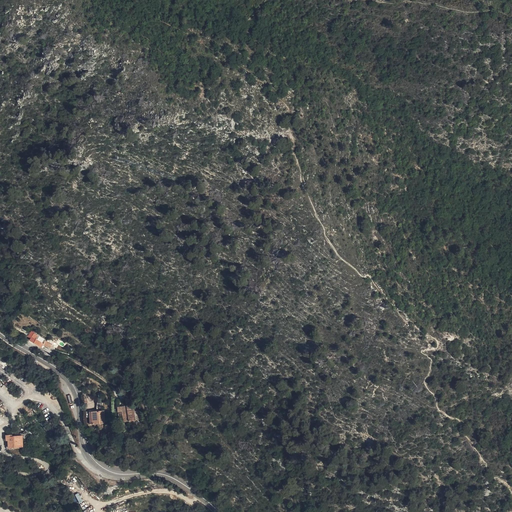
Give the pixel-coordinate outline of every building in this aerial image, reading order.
[(39,334),(38,333),(36,335),(34,340),(46,347),(47,345),(50,347),(51,346),(54,348),(56,346),(50,342),(50,341),(39,334)] [(130,405),(130,415),(130,421),(135,421),(136,424),(143,423),(142,405),(140,405),(140,399),(133,395),(134,405),(130,405)] [(105,412),(105,410),(101,411),(101,413),(94,413),(95,426),(109,424),(108,412),(105,412)] [(33,438),(35,436),(37,434),(35,431),(32,429),(28,434),(23,434),(23,435),(29,435),(29,438),(33,438)] [(23,435),(23,434),(13,435),(14,441),(16,441),(16,447),(22,447),(22,446),(30,445),(29,438),(29,435),(23,435)]
